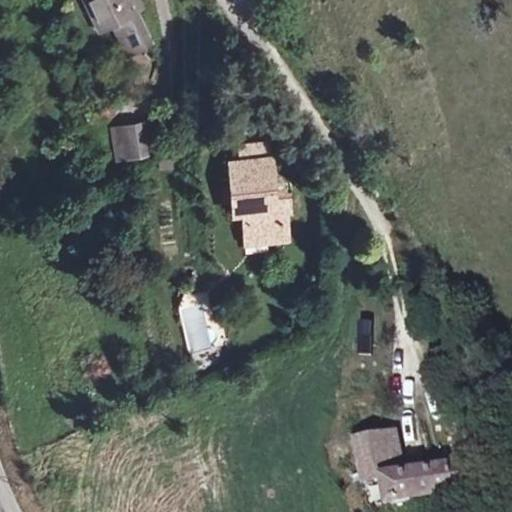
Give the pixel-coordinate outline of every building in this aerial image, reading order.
[(134,0),(92,0),(104,27),(117,21),(126,17),(139,49),(154,44),(134,0)] [(126,17),(117,21),(130,53),(139,49),(126,17)] [(216,109),(216,79),(205,79),(206,110),(216,109)] [(216,109),(244,109),(244,79),(216,79),(216,109)] [(150,119),(112,124),(116,160),(155,155),(150,119)] [(235,170),(264,168),(262,151),(232,153),(235,170)] [(271,203),(264,168),(235,170),(225,171),(232,210),(243,209),(245,222),(250,249),(285,245),(279,202),(271,203)] [(188,350),(216,345),(206,291),(178,296),(188,350)] [(360,322),(360,353),(374,353),(374,322),(360,322)] [(395,511),(464,497),(459,427),(439,432),(440,468),(388,482),(379,444),(349,451),(357,493),(377,489),(382,511),(395,511)]
